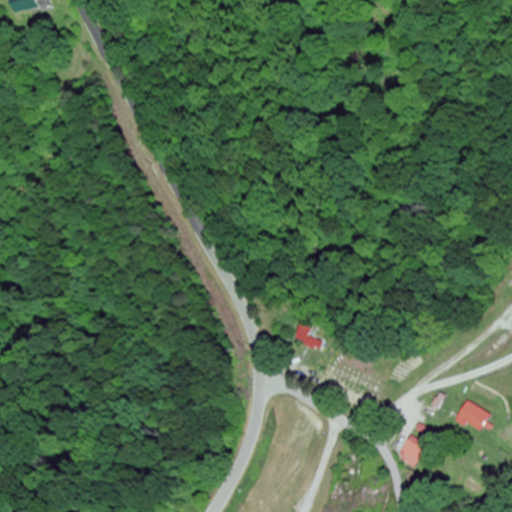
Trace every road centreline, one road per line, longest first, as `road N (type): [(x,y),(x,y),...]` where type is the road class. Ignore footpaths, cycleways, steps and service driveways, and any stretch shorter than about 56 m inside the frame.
road 1 (secondary): [(213,511),(255,423),(258,356),(235,290),(83,0)]
road 2 (residential): [(260,380),(291,387),(383,448),(405,511)]
road 3 (residential): [(511,342),(393,464)]
